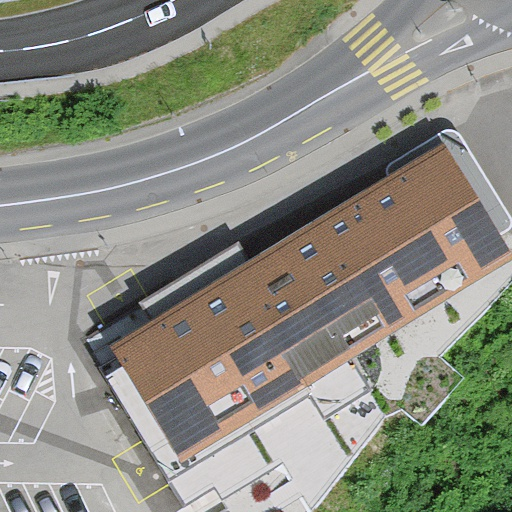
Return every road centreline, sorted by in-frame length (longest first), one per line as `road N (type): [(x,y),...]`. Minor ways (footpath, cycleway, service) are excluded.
road 1 (primary): [(0,202),(161,172),(258,138),(462,0)]
road 2 (secondary): [(0,52),(120,25),(167,0)]
